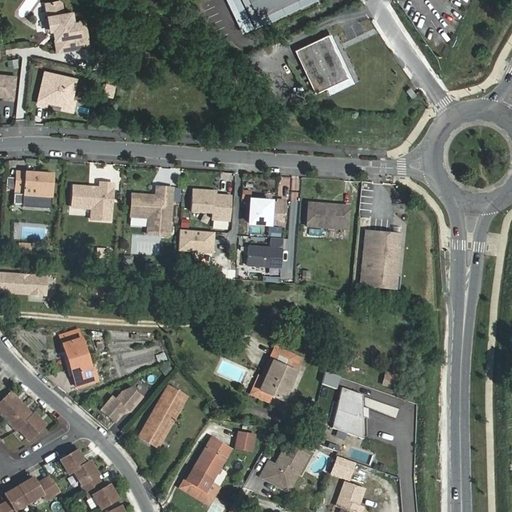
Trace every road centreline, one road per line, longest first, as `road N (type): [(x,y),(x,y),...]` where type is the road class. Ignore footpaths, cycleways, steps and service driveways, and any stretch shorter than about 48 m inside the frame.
road 1 (residential): [(0,144),(406,166)]
road 2 (primary): [(447,192),(459,235),(453,511)]
road 3 (primary): [(470,511),(471,322),(483,237),(502,201)]
road 4 (track): [(332,161),(113,0)]
road 5 (residential): [(375,0),(451,118)]
